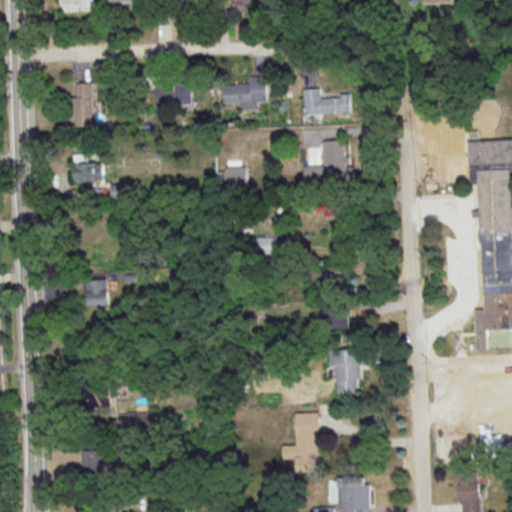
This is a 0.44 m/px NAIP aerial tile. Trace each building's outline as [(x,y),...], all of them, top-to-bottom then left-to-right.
[(61,0),(62,11),(94,10),(93,0),(61,0)] [(267,100),(266,75),(250,75),(251,82),(223,83),(224,102),(239,101),(239,109),(257,108),(257,101),(267,100)] [(75,125),(93,125),(93,82),(74,82),(75,125)] [(192,104),(193,83),(156,82),(156,103),(192,104)] [(351,111),(350,94),(321,96),(320,87),(303,88),(305,118),(313,117),(313,113),(351,111)] [(469,133),(479,132),(479,141),(511,139),(511,330),(488,332),(489,350),(478,351),(476,312),(485,312),(482,243),(481,243),(480,241),(479,238),(479,236),(480,233),(481,233),(479,184),(471,185),(469,133)] [(305,182),(354,181),(354,164),(351,165),(351,155),(346,155),(345,139),(323,139),(324,164),(304,165),(305,182)] [(75,181),(103,180),(102,161),(74,163),(75,181)] [(247,185),(247,166),(225,166),(225,174),(219,174),(219,178),(225,178),(225,185),(247,185)] [(317,201),(317,214),(337,215),(337,201),(317,201)] [(327,262),(325,278),(348,281),(351,265),(327,262)] [(87,279),(88,305),(108,304),(107,278),(87,279)] [(321,304),(321,329),(348,330),(349,305),(321,304)] [(329,349),(330,365),(337,365),(338,393),(359,392),(358,377),(362,377),(361,363),(366,363),(366,347),(329,349)] [(110,405),(109,386),(90,387),(91,406),(110,405)] [(128,410),(128,427),(157,426),(157,409),(128,410)] [(296,411),(296,444),(283,444),(283,457),(297,457),(297,470),(318,469),(318,411),(296,411)] [(82,449),(82,472),(104,472),(103,448),(82,449)] [(459,471),(460,511),(480,511),(480,470),(459,471)] [(339,507),(370,507),(369,476),(339,477),(339,507)]
